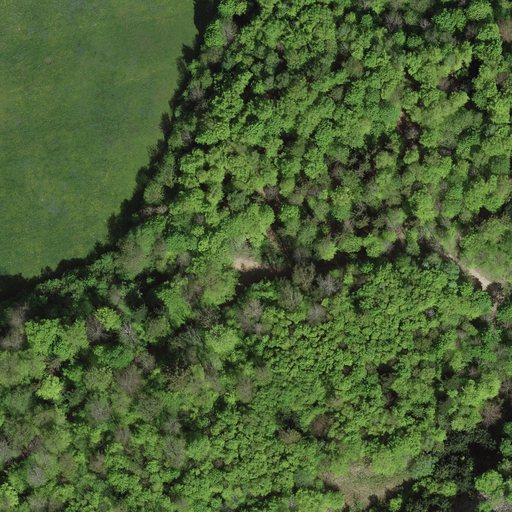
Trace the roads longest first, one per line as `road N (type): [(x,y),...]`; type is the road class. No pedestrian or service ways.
road 1 (track): [(0,341),(123,308),(206,261),(235,264),(243,279),(235,295),(134,361),(0,475)]
road 2 (track): [(243,279),(442,255),(462,262),(485,299)]
road 3 (track): [(242,511),(294,492),(369,480),(372,486),(333,511)]
